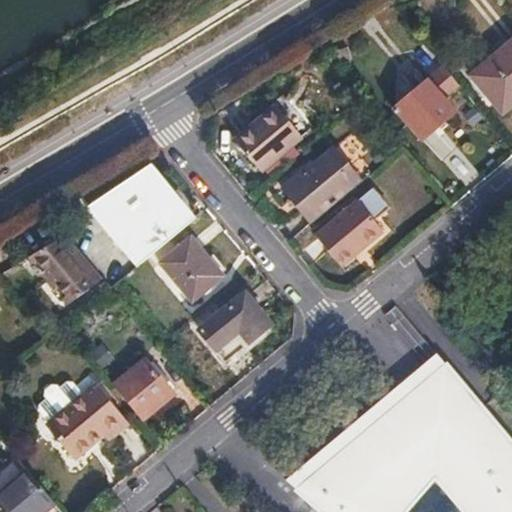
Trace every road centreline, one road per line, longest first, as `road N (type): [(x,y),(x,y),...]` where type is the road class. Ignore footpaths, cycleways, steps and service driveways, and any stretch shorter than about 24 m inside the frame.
road 1 (residential): [(117,511),(335,330)]
road 2 (residential): [(162,108),(335,330)]
road 3 (residential): [(335,330),(511,184)]
road 4 (residential): [(333,0),(162,108)]
road 5 (residential): [(162,108),(0,200)]
